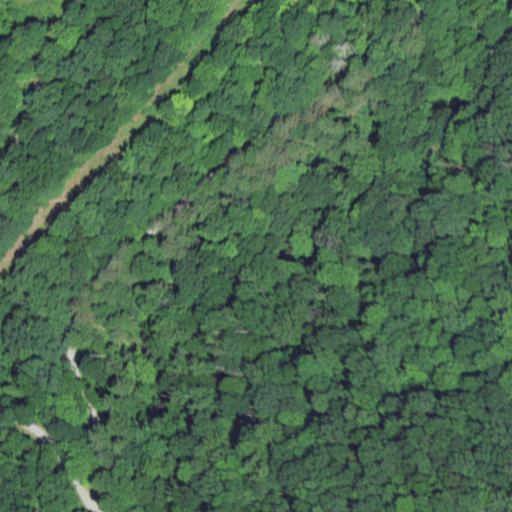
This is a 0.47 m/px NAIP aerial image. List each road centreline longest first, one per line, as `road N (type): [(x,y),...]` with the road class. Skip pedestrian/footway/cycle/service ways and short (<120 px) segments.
road 1 (tertiary): [(0,412),(49,444),(88,506),(116,502),(119,467),(69,348),(99,289),(128,248),(172,209),(368,62),(428,0)]
road 2 (residential): [(0,195),(75,0)]
